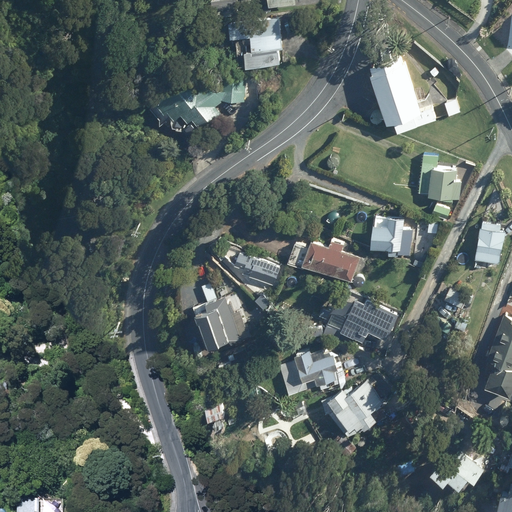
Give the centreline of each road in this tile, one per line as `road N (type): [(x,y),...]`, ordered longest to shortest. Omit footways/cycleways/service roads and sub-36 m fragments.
road 1 (residential): [(185,511),(146,352),(144,291),(156,251),(193,198),(317,97),(338,64),(359,0)]
road 2 (residential): [(509,124),(393,369),(511,457)]
road 3 (residential): [(509,124),(458,47),(393,0)]
